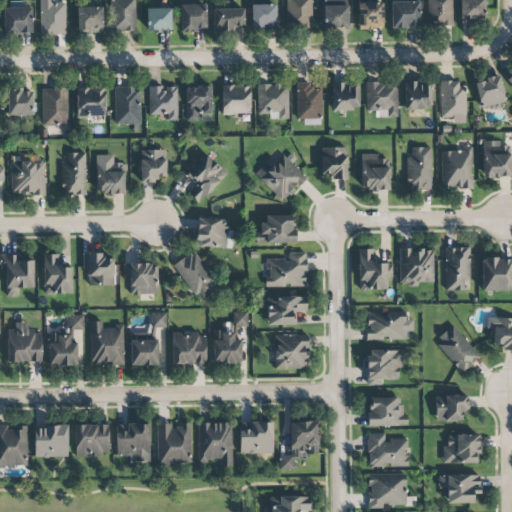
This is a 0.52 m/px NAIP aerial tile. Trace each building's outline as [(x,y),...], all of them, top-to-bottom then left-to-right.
[(65,1),(53,1),(53,0),(39,0),(40,34),(65,34),(65,1)] [(136,31),(135,0),(110,0),(111,31),(136,31)] [(311,0),(286,0),(288,27),(312,27),(311,0)] [(347,0),(323,0),(324,29),(348,28),(347,0)] [(391,28),(420,27),(419,0),(399,0),(400,1),(390,2),(391,28)] [(452,25),(451,0),(428,0),(428,24),(452,25)] [(484,0),(460,0),(460,19),(484,20),(484,0)] [(244,9),(228,9),(228,3),(213,2),(212,29),(243,30),(244,9)] [(382,2),(358,3),(358,29),(383,28),(382,2)] [(206,5),(180,4),(179,30),(206,31),(206,5)] [(275,5),(251,5),(251,29),(276,29),(275,5)] [(77,7),(77,32),(103,32),(102,7),(77,7)] [(170,8),(146,8),(146,31),(171,30),(170,8)] [(504,104),(500,75),(486,77),(486,81),(475,83),(479,107),(504,104)] [(458,81),(440,81),(440,117),(452,117),(452,123),(465,124),(466,86),(458,86),(458,81)] [(431,83),(405,83),(404,108),(431,109),(431,83)] [(288,119),(288,84),(256,84),(257,114),(269,114),(269,119),(288,119)] [(320,125),(321,85),(296,84),(296,119),(303,119),(303,125),(320,125)] [(358,109),(358,84),(331,85),(332,110),(358,109)] [(249,85),(220,86),(221,114),(250,114),(249,85)] [(176,86),(148,87),(148,115),(166,115),(166,120),(177,120),(176,86)] [(211,87),(185,86),(185,121),(198,121),(198,114),(211,115),(211,87)] [(105,87),(76,88),(76,117),(105,116),(105,87)] [(41,89),(42,126),(68,125),(66,88),(41,89)] [(114,124),(139,125),(140,88),(115,88),(114,124)] [(8,116),(33,115),(32,89),(7,90),(8,116)] [(509,141),(482,141),(482,178),(509,177),(509,141)] [(346,179),(346,147),(320,148),(320,174),(330,174),(330,179),(346,179)] [(431,147),(411,147),(411,158),(406,157),(406,190),(431,191),(431,147)] [(441,150),(442,190),(472,189),(471,149),(441,150)] [(166,150),(140,150),(140,183),(156,183),(156,177),(165,177),(166,150)] [(86,195),(85,153),(66,153),(66,163),(60,163),(61,196),(86,195)] [(361,190),(389,189),(389,159),(378,159),(378,154),(360,154),(361,190)] [(96,194),(124,194),(124,163),(113,163),(113,155),(95,155),(96,194)] [(187,173),(194,180),(184,190),(196,203),(226,175),(207,155),(187,173)] [(305,177),(283,155),(275,163),(270,158),(254,174),(281,202),(305,177)] [(45,162),(10,162),(10,195),(44,195),(45,162)] [(293,243),(294,215),(266,215),(266,223),(258,223),(258,243),(293,243)] [(232,248),(232,230),(228,230),(228,218),(197,217),(196,247),(232,248)] [(446,291),(464,290),(464,280),(470,279),(469,248),(444,248),(446,291)] [(358,249),(358,289),(387,290),(387,279),(391,279),(392,262),(373,262),(373,249),(358,249)] [(433,282),(433,249),(398,249),(399,285),(418,285),(418,282),(433,282)] [(174,264),(197,300),(217,288),(194,251),(174,264)] [(104,254),(82,253),(82,269),(87,269),(87,285),(113,285),(114,259),(104,258),(104,254)] [(305,287),(305,253),(288,253),(288,259),(264,260),(264,288),(305,287)] [(17,255),(0,254),(0,270),(5,270),(5,296),(18,296),(18,288),(33,288),(33,261),(17,261),(17,255)] [(43,295),(72,294),(71,266),(58,266),(58,254),(42,255),(43,295)] [(511,258),(481,259),(482,291),(511,291),(511,258)] [(156,264),(124,265),(124,279),(129,279),(130,295),(157,295),(156,264)] [(267,325),(297,325),(297,311),(306,311),(306,296),(266,297),(267,325)] [(212,331),(212,363),(241,362),(240,339),(235,339),(235,326),(247,326),(247,312),(232,312),(233,323),(223,324),(223,331),(212,331)] [(366,340),(406,339),(406,332),(413,332),(413,320),(405,320),(405,312),(365,313),(366,340)] [(151,329),(166,329),(165,313),(151,313),(151,329)] [(83,315),(70,315),(70,329),(83,329),(83,315)] [(500,350),(511,350),(511,318),(493,318),(492,344),(500,344),(500,350)] [(123,326),(103,327),(102,321),(88,322),(88,365),(123,365),(123,326)] [(41,362),(41,331),(28,331),(28,323),(14,323),(14,330),(6,330),(7,362),(41,362)] [(462,373),(481,355),(453,325),(433,343),(462,373)] [(206,363),(204,332),(170,334),(171,365),(206,363)] [(70,334),(48,333),(47,365),(76,366),(77,343),(69,342),(70,334)] [(130,366),(157,365),(157,333),(130,334),(130,366)] [(307,369),(307,335),(274,335),(274,369),(307,369)] [(366,351),(367,385),(382,385),(382,380),(398,379),(398,368),(403,368),(403,350),(366,351)] [(435,396),(436,422),(461,421),(461,410),(468,410),(467,395),(435,396)] [(368,398),(368,426),(407,426),(407,414),(402,414),(402,405),(397,405),(396,397),(368,398)] [(317,421),(289,422),(290,455),(279,455),(279,470),(294,469),(293,456),(318,455),(317,421)] [(272,422),(239,422),(239,453),(272,454),(272,422)] [(232,466),(231,423),(197,423),(198,463),(206,463),(206,460),(219,459),(219,466),(232,466)] [(149,425),(116,424),(116,456),(130,456),(129,462),(149,462),(149,425)] [(156,424),(156,464),(190,464),(190,425),(171,425),(171,424),(156,424)] [(108,425),(74,425),(74,456),(109,456),(108,425)] [(26,426),(0,426),(0,467),(26,467),(26,426)] [(67,426),(34,426),(34,458),(67,457),(67,426)] [(408,467),(407,439),(384,439),(384,433),(368,434),(368,467),(408,467)] [(478,435),(447,435),(447,446),(442,446),(442,463),(478,463),(478,435)] [(406,474),(368,475),(368,507),(415,506),(415,497),(406,497),(406,474)] [(447,504),(473,503),(473,494),(480,494),(479,474),(437,476),(437,489),(446,488),(447,504)] [(269,511),(309,511),(309,496),(269,497),(269,511)]
